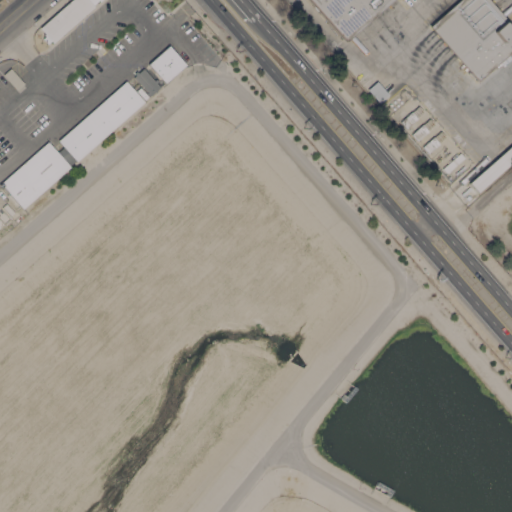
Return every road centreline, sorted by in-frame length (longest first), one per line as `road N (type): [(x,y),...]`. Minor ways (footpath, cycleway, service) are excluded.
road 1 (track): [(0,251),(203,79),(221,79),(239,86),(398,270),(398,296),(221,511)]
road 2 (secondary): [(210,0),(388,204)]
road 3 (secondary): [(401,183),(256,18)]
road 4 (secondary): [(416,236),(511,344)]
road 5 (track): [(274,448),(381,511)]
